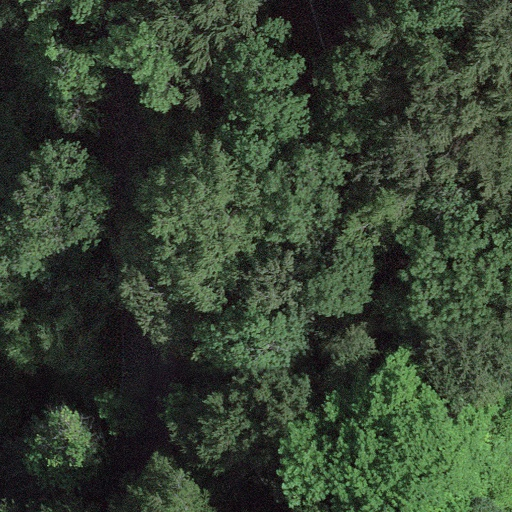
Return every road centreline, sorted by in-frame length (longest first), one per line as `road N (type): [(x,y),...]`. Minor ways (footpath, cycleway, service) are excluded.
road 1 (unclassified): [(333,0),(412,315),(372,511)]
road 2 (unclassified): [(124,511),(151,360),(120,111),(126,0)]
